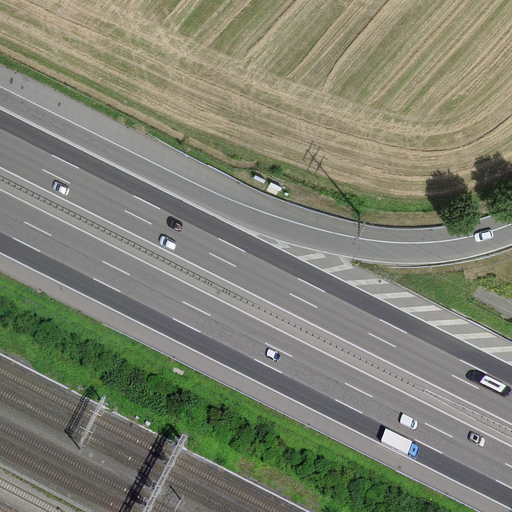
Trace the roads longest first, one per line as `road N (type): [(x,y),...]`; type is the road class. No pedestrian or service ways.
road 1 (motorway): [(0,220),(511,477)]
road 2 (motorway): [(511,394),(160,217)]
road 3 (motorway): [(511,234),(397,254),(160,217)]
road 4 (motorway): [(160,217),(0,137)]
